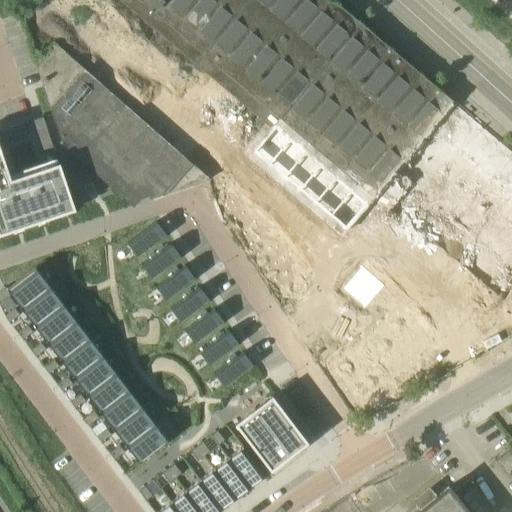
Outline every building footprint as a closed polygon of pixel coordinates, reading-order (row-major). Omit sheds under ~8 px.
[(511,152),(448,98),(331,0),(124,0),(273,126),(247,156),(341,235),(374,196),(436,248),(437,246),(504,303),(511,294),(511,152)] [(511,1),(510,0),(504,0),(502,3),(511,11),(511,9),(511,1)] [(210,185),(210,175),(55,44),(40,61),(40,88),(53,99),(54,132),(66,142),(66,149),(79,159),(80,159),(111,186),(210,185)] [(33,128),(46,123),(44,115),(30,120),(33,128)] [(17,125),(21,138),(29,135),(25,122),(17,125)] [(33,128),(35,136),(49,131),(46,123),(33,128)] [(17,125),(9,127),(13,140),(21,138),(17,125)] [(13,140),(9,127),(1,129),(5,143),(13,140)] [(51,139),(49,131),(35,136),(38,143),(51,139)] [(54,147),(51,139),(38,143),(40,151),(54,147)] [(9,178),(0,149),(0,233),(11,230),(8,223),(22,218),(24,226),(35,222),(33,215),(46,210),(48,218),(60,214),(57,207),(73,201),(59,161),(9,178)] [(242,163),(216,194),(286,300),(335,242),(242,163)] [(167,233),(132,255),(141,268),(175,246),(167,233)] [(184,259),(148,280),(158,294),(192,272),(184,259)] [(20,308),(50,285),(36,267),(6,290),(20,308)] [(196,278),(161,299),(171,313),(205,291),(196,278)] [(50,285),(20,308),(33,325),(63,302),(50,285)] [(210,298),(175,319),(185,333),(219,311),(210,298)] [(63,302),(33,325),(46,342),(76,319),(63,302)] [(407,307),(329,368),(359,406),(437,347),(407,307)] [(89,336),(76,319),(46,342),(59,359),(89,336)] [(12,325),(19,335),(26,330),(19,320),(12,325)] [(227,323),(192,344),(202,358),(235,336),(227,323)] [(102,353),(89,336),(59,359),(72,376),(102,353)] [(32,338),(25,343),(33,352),(39,347),(32,338)] [(240,343),(205,364),(215,378),(249,356),(240,343)] [(72,376),(86,393),(115,371),(102,353),(72,376)] [(38,360),(46,369),(52,364),(45,355),(38,360)] [(255,366),(220,387),(230,401),(263,379),(255,366)] [(99,410),(128,388),(115,371),(86,393),(99,410)] [(58,372),(51,377),(59,386),(65,381),(58,372)] [(128,388),(99,410),(112,427),(141,405),(128,388)] [(65,394),(72,404),(78,399),(71,389),(65,394)] [(234,424),(270,471),(308,442),(272,395),(234,424)] [(141,405),(112,427),(125,444),(154,422),(141,405)] [(84,406),(78,411),(85,421),(92,416),(84,406)] [(168,440),(154,422),(125,444),(139,462),(168,440)] [(97,423),(91,428),(98,438),(105,433),(97,423)] [(225,423),(219,428),(227,439),(234,434),(225,423)] [(111,440),(104,446),(111,455),(118,450),(111,440)] [(201,441),(195,446),(204,457),(210,452),(201,441)] [(204,457),(195,446),(189,450),(198,462),(204,457)] [(243,446),(228,457),(250,486),(265,475),(243,446)] [(250,486),(228,457),(213,468),(235,497),(250,486)] [(124,458),(117,463),(125,473),(131,468),(124,458)] [(173,463),(167,468),(175,479),(182,474),(173,463)] [(175,479),(167,468),(161,472),(169,484),(175,479)] [(213,468),(199,479),(221,508),(235,497),(213,468)] [(201,511),(215,511),(221,508),(199,479),(184,490),(201,511)] [(138,490),(146,501),(153,496),(144,485),(138,490)] [(468,511),(448,486),(416,511),(468,511)] [(201,511),(184,490),(170,501),(178,511),(201,511)] [(178,511),(170,501),(156,511),(178,511)]
